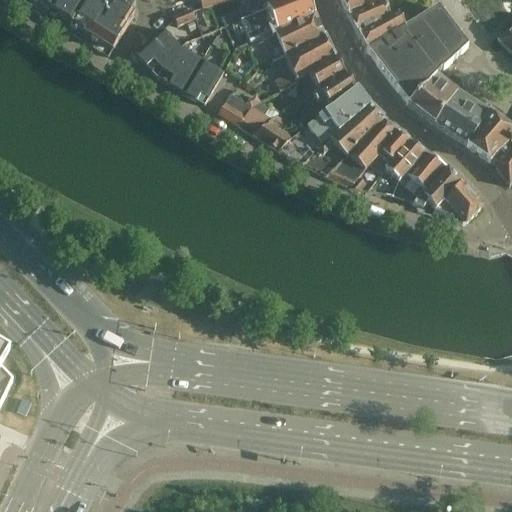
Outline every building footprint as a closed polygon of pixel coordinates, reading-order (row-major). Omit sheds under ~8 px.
[(13,0),(107,59),(132,18),(128,16),(133,7),(129,3),(123,1),(123,2),(120,0),(13,0)] [(214,0),(215,1),(203,4),(205,10),(217,6),(217,7),(237,0),(214,0)] [(238,13),(242,22),(267,12),(266,11),(293,0),(265,0),(266,2),(238,13)] [(267,12),(242,22),(239,23),(248,45),(276,33),(313,17),(307,0),(293,0),(266,11),(267,12)] [(338,0),(339,1),(347,18),(379,5),(377,0),(338,0)] [(379,5),(347,18),(357,39),(365,54),(388,40),(402,32),(410,27),(404,15),(396,18),(389,21),(381,4),(379,5)] [(410,27),(402,32),(413,48),(421,59),(454,33),(437,11),(410,27)] [(176,29),(194,21),(191,13),(174,20),(176,29)] [(276,33),(248,45),(250,50),(264,45),(270,60),(281,54),(283,60),(323,41),(313,17),(276,33)] [(511,26),(496,43),(511,56),(511,26)] [(134,56),(156,80),(178,50),(161,32),(134,56)] [(402,32),(388,40),(401,57),(413,48),(402,32)] [(413,48),(401,57),(412,73),(419,68),(430,82),(434,78),(441,72),(442,73),(467,50),(454,33),(421,59),(413,48)] [(388,40),(365,54),(406,107),(430,82),(419,68),(412,73),(401,57),(388,40)] [(281,54),(270,60),(274,69),(285,64),(290,75),(273,84),(279,94),(295,85),(294,83),(300,80),(332,61),(323,41),(283,60),(281,54)] [(178,50),(156,80),(179,94),(198,62),(178,50)] [(332,61),(300,80),(306,90),(301,93),(306,102),(311,98),(343,78),(332,61)] [(198,62),(179,94),(204,108),(222,76),(198,62)] [(311,98),(306,102),(303,103),(308,111),(316,106),(324,117),(330,112),(331,113),(354,94),(343,78),(311,98)] [(434,78),(430,82),(406,107),(433,128),(464,148),(488,115),(456,94),(434,78)] [(292,140),(276,155),(301,169),(367,110),(354,94),(331,113),(330,112),(324,117),(323,117),(300,134),(292,140)] [(217,117),(237,129),(250,109),(230,97),(217,117)] [(250,109),(237,129),(251,138),(267,126),(266,125),(271,122),(250,109)] [(367,110),(301,169),(324,180),(347,159),(361,144),(381,124),(367,110)] [(511,133),(488,115),(464,148),(489,164),(511,142),(511,133)] [(267,126),(251,138),(276,155),(292,140),(279,131),(281,127),(272,121),(271,122),(266,125),(267,126)] [(347,159),(324,180),(349,192),(358,193),(364,186),(357,181),(368,168),(395,136),(381,124),(361,144),(347,159)] [(395,136),(368,168),(380,177),(384,173),(385,173),(409,146),(395,136)] [(511,142),(489,164),(508,187),(509,188),(511,183),(511,142)] [(409,146),(385,173),(398,184),(405,176),(423,155),(409,146)] [(405,176),(398,184),(412,196),(419,188),(425,194),(445,171),(423,155),(405,176)] [(445,171),(425,194),(423,196),(421,194),(412,207),(415,208),(422,211),(427,204),(434,212),(445,200),(459,185),(445,171)] [(435,212),(433,214),(452,221),(454,225),(461,227),(464,227),(481,210),(459,185),(445,200),(434,212),(435,212)] [(56,230),(50,235),(61,247),(66,242),(56,230)] [(0,367),(0,402),(12,380),(0,367)]
